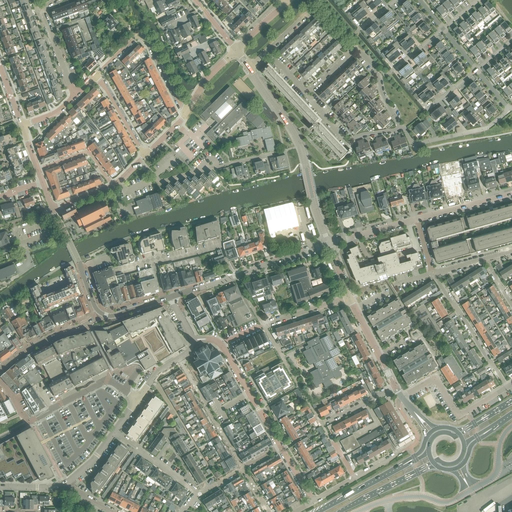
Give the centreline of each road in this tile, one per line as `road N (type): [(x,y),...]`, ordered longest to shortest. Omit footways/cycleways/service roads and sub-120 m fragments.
road 1 (tertiary): [(328,244),(300,146),(250,67)]
road 2 (residential): [(171,297),(328,244)]
road 3 (residential): [(354,478),(322,424),(394,386)]
road 4 (residential): [(506,388),(432,272)]
road 5 (residential): [(244,469),(179,359)]
road 6 (residential): [(138,397),(109,380),(30,421)]
road 7 (residential): [(403,129),(413,144),(488,128),(509,110)]
road 8 (unclassified): [(358,511),(407,497),(448,502),(472,490)]
road 9 (residential): [(403,129),(344,140),(307,94)]
